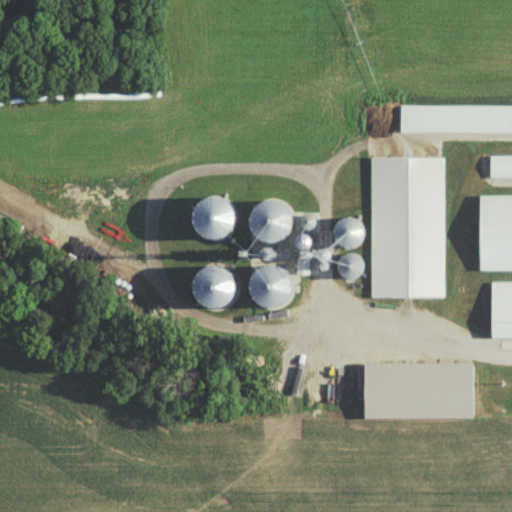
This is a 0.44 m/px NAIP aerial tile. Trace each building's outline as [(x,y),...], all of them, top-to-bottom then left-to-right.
[(511,133),(511,107),(398,108),(398,134),(511,133)] [(511,157),(488,158),(488,179),(511,179),(511,157)] [(443,159),(370,159),(370,300),(443,300),(443,159)] [(511,271),(511,196),(477,197),(477,272),(511,271)] [(280,205),(249,206),(250,245),(281,245),(280,205)] [(330,226),(336,251),(357,247),(351,221),(330,226)] [(201,270),(188,304),(218,316),(232,281),(201,270)] [(279,311),(280,271),(250,270),(248,310),(279,311)] [(489,339),(511,338),(511,283),(489,283),(489,339)]
